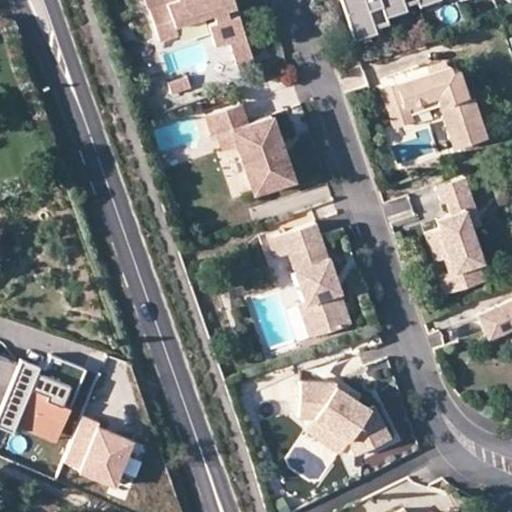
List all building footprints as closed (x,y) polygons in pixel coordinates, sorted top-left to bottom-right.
[(144,0),(157,37),(176,31),(173,22),(211,9),(214,18),(206,20),(213,42),(226,37),(230,47),(246,42),(235,10),(226,13),(223,5),(232,2),(231,0),(144,0)] [(385,11),(381,0),(343,0),(355,33),(376,26),(374,21),(387,16),(385,11)] [(381,0),(385,11),(406,4),(404,0),(381,0)] [(247,46),(231,51),(235,61),(250,56),(247,46)] [(388,106),(393,121),(413,115),(411,108),(408,99),(428,92),(431,101),(439,99),(454,143),(486,132),(473,93),(468,95),(458,64),(451,67),(449,60),(408,74),(383,82),(391,105),(388,106)] [(185,75),(166,81),(170,93),(189,87),(185,75)] [(428,92),(408,99),(411,108),(431,101),(428,92)] [(253,193),(292,179),(271,116),(247,124),(243,113),(240,104),(205,115),(213,137),(217,135),(231,130),(237,146),(253,193)] [(237,146),(231,130),(217,135),(222,151),(237,146)] [(464,175),(436,184),(441,200),(446,198),(450,211),(447,212),(450,219),(438,223),(439,225),(424,230),(429,243),(434,257),(443,254),(448,252),(453,267),(448,269),(438,272),(444,289),(473,280),(468,263),(480,259),(482,259),(471,225),(465,207),(474,204),(464,175)] [(480,222),(474,204),(465,207),(471,225),(480,222)] [(436,216),(438,223),(450,219),(447,212),(436,216)] [(274,257),(288,252),(305,301),(308,300),(319,332),(349,321),(331,269),(315,222),(268,239),(274,257)] [(453,267),(448,252),(443,254),(448,269),(453,267)] [(473,280),(485,276),(480,259),(468,263),(473,280)] [(305,301),(298,303),(309,335),(319,332),(308,300),(305,301)] [(511,321),(511,300),(478,315),(482,324),(486,333),(511,321)] [(511,321),(486,333),(489,340),(511,329),(511,321)] [(18,356),(16,361),(0,401),(0,425),(10,430),(19,408),(47,419),(55,402),(68,407),(84,367),(48,353),(46,359),(41,371),(34,369),(37,363),(18,356)] [(0,401),(16,361),(0,354),(0,401)] [(37,363),(34,369),(41,371),(46,359),(39,356),(37,363)] [(299,380),(298,416),(313,417),(348,439),(355,453),(389,435),(372,403),(367,405),(352,396),(335,385),(335,381),(299,380)] [(55,402),(47,419),(19,408),(13,423),(55,439),(68,407),(55,402)] [(99,419),(82,413),(63,459),(78,466),(77,468),(112,482),(131,437),(97,424),(99,419)] [(348,439),(313,417),(305,430),(340,452),(348,439)] [(0,504),(5,506),(11,492),(0,487),(0,504)]
